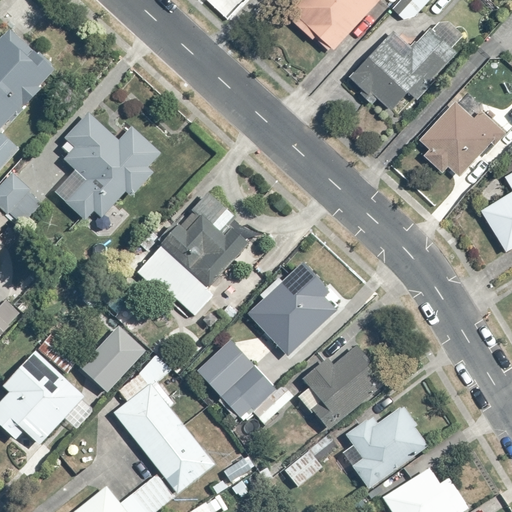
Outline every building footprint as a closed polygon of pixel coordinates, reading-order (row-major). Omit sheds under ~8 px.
[(319,36),(334,50),(367,15),(375,22),(395,0),(300,0),(291,10),(300,19),(296,23),(315,41),(319,36)] [(432,0),(402,0),(393,9),(409,24),(432,0)] [(353,78),(393,111),(408,93),(418,100),(469,38),(440,14),(413,48),(392,30),(353,78)] [(16,118),(55,72),(9,32),(0,41),(0,171),(20,151),(2,134),(16,118)] [(476,117),(459,100),(422,138),(433,150),(427,156),(443,171),(449,165),(461,176),(505,131),(483,110),(476,117)] [(118,139),(88,112),(64,138),(75,148),(64,160),(75,170),(54,193),(86,221),(95,212),(102,218),(125,193),(130,197),(153,173),(148,169),(162,154),(130,126),(118,139)] [(40,199),(30,188),(14,172),(0,185),(0,206),(16,223),(40,199)] [(511,172),(506,176),(511,185),(511,192),(483,211),(509,251),(511,249),(511,172)] [(172,236),(142,271),(138,276),(155,290),(159,285),(195,316),(212,297),(217,292),(213,288),(251,243),(243,236),(201,201),(172,236)] [(325,295),(330,290),(303,262),(248,316),(290,358),(323,327),(340,310),(325,295)] [(0,337),(11,326),(0,314),(0,337)] [(146,352),(118,326),(79,367),(107,393),(146,352)] [(94,411),(83,400),(84,398),(62,377),(79,360),(50,333),(33,352),(2,384),(11,393),(0,404),(0,425),(13,438),(15,440),(24,431),(39,445),(64,419),(76,430),(94,411)] [(242,420),(276,388),(275,387),(230,339),(196,371),(242,420)] [(388,382),(357,345),(332,365),(328,359),(302,380),(308,387),(300,394),(330,430),(388,382)] [(170,371),(159,356),(118,389),(128,403),(115,413),(178,494),(215,465),(167,405),(171,401),(156,382),(170,371)] [(276,388),(242,420),(234,427),(248,442),(295,398),(281,383),(276,388)] [(430,445),(403,407),(377,425),(371,417),(345,436),(353,447),(343,453),(369,489),(430,445)] [(324,467),(311,450),(284,469),(297,487),(324,467)] [(255,465),(248,456),(225,473),(232,483),(255,465)] [(443,489),(430,468),(383,498),(392,511),(462,511),(469,508),(453,483),(443,489)] [(155,511),(173,498),(155,475),(119,503),(107,487),(75,511),(155,511)] [(224,504),(218,494),(189,511),(212,511),(213,511),(224,504)]
